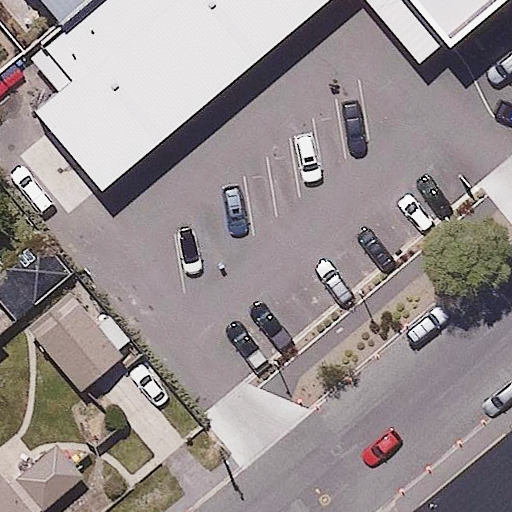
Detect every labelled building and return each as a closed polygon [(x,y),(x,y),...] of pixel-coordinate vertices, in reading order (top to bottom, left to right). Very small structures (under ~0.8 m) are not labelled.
[(428,0),(339,70),(287,4),(185,84),(304,237),(511,74),(511,55),(469,0),(428,0)] [(126,22),(5,125),(38,163),(159,61),(126,22)] [(191,234),(147,182),(73,244),(157,343),(221,289),(181,243),(191,234)] [(66,284),(20,322),(76,390),(122,353),(66,284)] [(81,469),(42,422),(0,457),(0,511),(42,511),(37,506),(81,469)] [(511,511),(511,425),(411,511),(511,511)]
